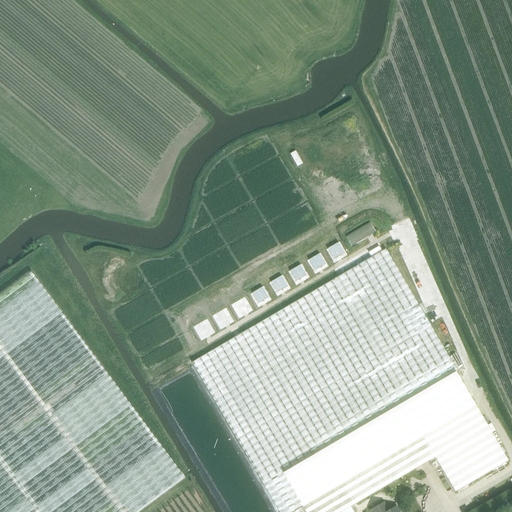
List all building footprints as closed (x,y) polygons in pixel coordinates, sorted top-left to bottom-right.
[(371,223),(347,237),(352,246),(376,232),(371,223)] [(338,240),(324,248),(331,260),(345,252),(338,240)] [(386,249),(192,363),(209,392),(279,511),(291,511),(302,506),(305,511),(353,511),(351,508),(435,459),(455,493),(508,462),(492,434),(496,432),(491,424),(487,426),(475,405),(476,404),(469,392),(386,249)] [(316,252),(303,260),(310,271),(322,264),(316,252)] [(306,272),(299,262),(285,271),(292,281),(306,272)] [(31,272),(0,294),(0,511),(137,511),(184,477),(31,272)] [(287,284),(279,273),(268,281),(275,292),(287,284)] [(267,295),(261,285),(247,293),(253,303),(267,295)] [(384,502),(370,511),(399,511),(396,506),(389,511),(384,502)]
